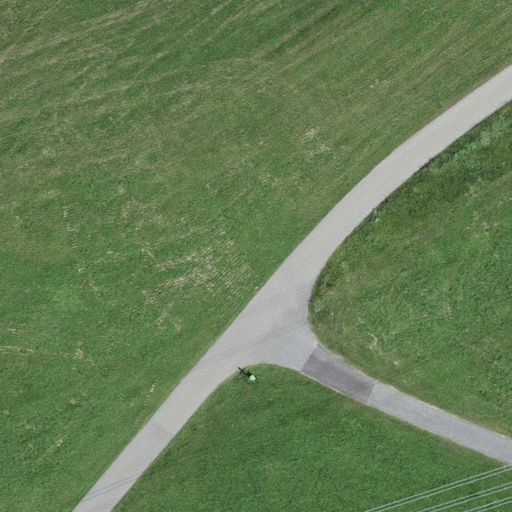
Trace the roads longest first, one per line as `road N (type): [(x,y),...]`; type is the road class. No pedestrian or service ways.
road 1 (unclassified): [(258,338),(326,236),(511,81)]
road 2 (unclassified): [(258,338),(511,450)]
road 3 (unclassified): [(95,511),(195,396),(258,338)]
